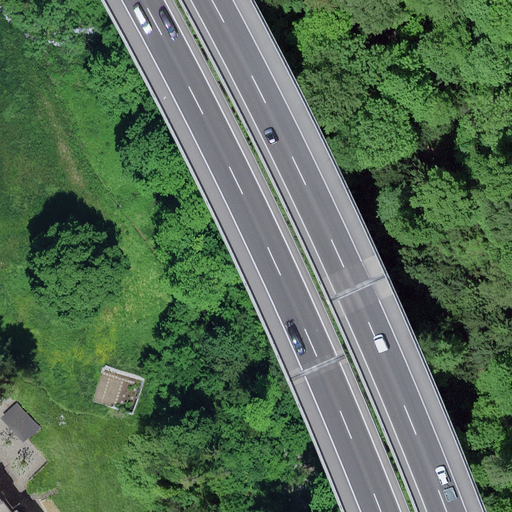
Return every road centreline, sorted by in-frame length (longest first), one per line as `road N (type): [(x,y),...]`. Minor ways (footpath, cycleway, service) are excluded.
road 1 (motorway): [(142,0),(322,367),(380,511)]
road 2 (motorway): [(448,511),(341,256),(213,0)]
